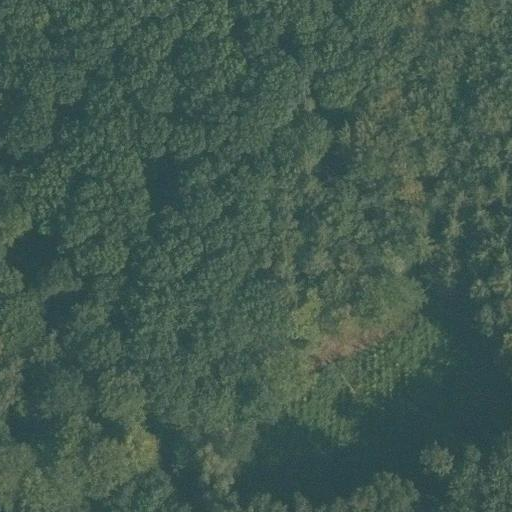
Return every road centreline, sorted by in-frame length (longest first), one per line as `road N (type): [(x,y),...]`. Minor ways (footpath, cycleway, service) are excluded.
road 1 (track): [(178,511),(169,443),(0,151)]
road 2 (track): [(30,511),(169,443)]
